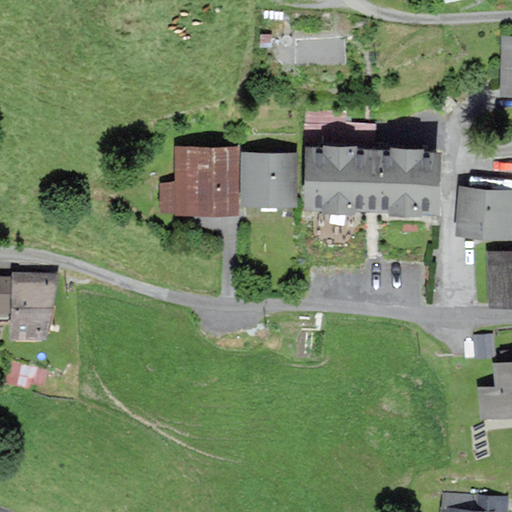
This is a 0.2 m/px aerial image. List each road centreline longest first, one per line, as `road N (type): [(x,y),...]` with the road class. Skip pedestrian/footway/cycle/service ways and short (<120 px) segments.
road 1 (unclassified): [(0,250),(187,300),(444,315)]
road 2 (residential): [(511,150),(472,158),(448,186),(444,315)]
road 3 (residential): [(353,0),(390,16),(511,17)]
